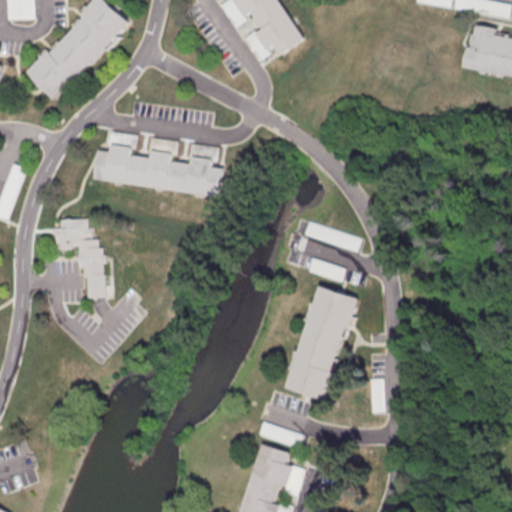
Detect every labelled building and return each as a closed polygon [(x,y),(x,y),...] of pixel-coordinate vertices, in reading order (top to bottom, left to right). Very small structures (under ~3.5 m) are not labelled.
[(31,0),(3,0),(3,18),(31,18),(31,0)] [(90,0),(108,0),(130,20),(58,97),(28,69),(47,49),(49,51),(82,16),(79,13),(90,0)] [(280,0),(236,0),(247,15),(253,11),(265,28),(260,32),(271,48),(278,43),(284,52),(307,36),(280,0)] [(455,0),(455,8),(510,16),(511,5),(511,2),(494,0),(455,0)] [(495,33),(511,36),(511,74),(466,65),(469,46),(473,47),(478,24),(496,27),(495,33)] [(115,143),(114,150),(102,149),(98,178),(222,195),(226,166),(216,165),(217,157),(196,154),(194,162),(175,160),(176,152),(156,149),(155,157),(133,154),(134,146),(115,143)] [(0,201),(0,215),(10,218),(27,167),(13,162),(0,201)] [(81,237),(102,237),(102,245),(106,245),(106,254),(111,254),(111,262),(106,262),(107,272),(109,272),(110,296),(90,296),(89,276),(87,276),(86,266),(83,266),(82,248),(63,248),(63,240),(60,240),(60,234),(55,234),(55,223),(59,223),(59,218),(81,218),(81,237)] [(312,222),(307,232),(361,250),(364,238),(312,222)] [(348,268),(315,257),(311,269),(344,279),(348,268)] [(323,285),(290,387),(332,400),(365,299),(323,285)] [(262,435),(284,439),(287,427),(265,422),(262,435)] [(243,511),(266,441),(295,451),(291,463),(297,465),(291,484),(284,482),(278,502),(284,504),(281,511),(243,511)]
